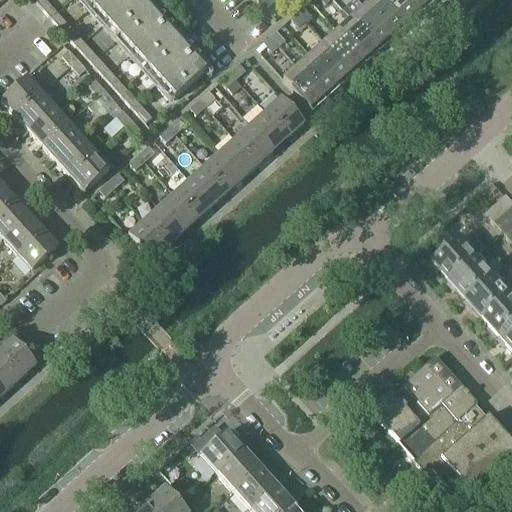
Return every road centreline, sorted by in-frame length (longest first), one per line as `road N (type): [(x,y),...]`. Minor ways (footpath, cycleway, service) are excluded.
road 1 (residential): [(56,511),(217,368)]
road 2 (residential): [(217,368),(227,331),(332,242),(358,230)]
road 3 (residential): [(301,454),(440,328)]
road 4 (residential): [(104,266),(0,151)]
road 5 (residential): [(358,230),(389,215),(475,135)]
road 6 (residential): [(358,230),(440,328)]
road 7 (residential): [(301,454),(217,368)]
